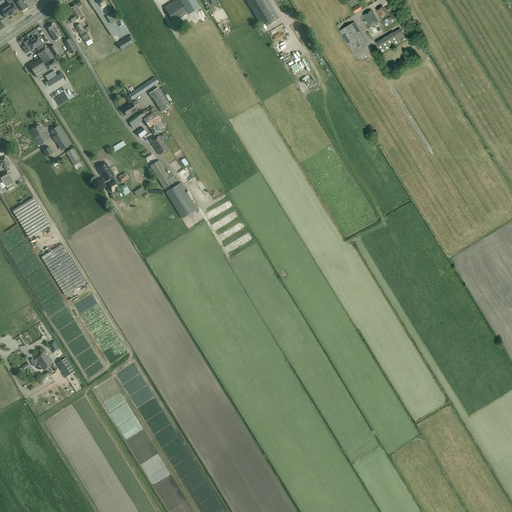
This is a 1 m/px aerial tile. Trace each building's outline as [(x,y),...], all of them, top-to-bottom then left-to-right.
[(13,13),(13,12),(17,10),(12,4),(13,3),(11,0),(8,3),(10,5),(1,11),(6,18),(9,15),(10,15),(13,13)] [(15,0),(15,1),(16,3),(22,11),(28,7),(23,0),(15,0)] [(174,22),(188,13),(178,0),(174,0),(164,7),(174,22)] [(200,8),(195,0),(179,0),(189,15),(200,8)] [(250,0),(266,27),(280,18),(268,0),(250,0)] [(75,21),(83,15),(76,5),(68,10),(71,16),(69,17),(72,22),(75,20),(75,21)] [(359,5),(352,9),(355,14),(362,10),(359,5)] [(382,6),(376,10),(381,18),(387,14),(382,6)] [(379,22),(371,10),(363,15),(370,28),(379,22)] [(114,18),(110,20),(112,23),(120,18),(116,12),(112,14),(114,18)] [(397,12),(383,21),(386,26),(400,18),(397,12)] [(354,22),(339,31),(352,52),(367,43),(354,22)] [(55,41),(61,37),(53,24),(47,28),(55,41)] [(75,27),(79,33),(79,32),(81,35),(84,40),(80,43),(83,49),(88,46),(86,42),(91,39),(86,32),(85,32),(84,30),(80,24),(75,27)] [(382,54),(400,43),(398,41),(400,40),(401,41),(405,38),(400,29),(393,33),(393,32),(375,43),(382,54)] [(135,42),(131,35),(118,43),(122,50),(135,42)] [(29,46),(26,48),(28,52),(32,49),(32,50),(36,48),(38,50),(39,53),(38,54),(41,59),(48,71),(53,68),(59,64),(52,53),(44,42),(43,43),(40,39),(38,36),(33,39),(27,43),(29,46)] [(77,51),(69,38),(64,42),(72,54),(77,51)] [(59,53),(54,45),(49,48),(55,56),(58,62),(63,59),(62,57),(61,57),(59,54),(59,53)] [(48,71),(41,59),(30,66),(37,78),(48,71)] [(45,76),(48,80),(56,75),(54,71),(45,76)] [(133,100),(159,82),(155,77),(136,90),(136,91),(130,96),(133,100)] [(171,106),(158,87),(149,94),(151,98),(152,97),(157,104),(157,105),(162,112),(171,106)] [(132,113),(137,110),(134,106),(139,103),(137,100),(127,106),(123,109),(127,116),(131,113),(132,113)] [(153,108),(138,117),(141,121),(144,119),(154,135),(161,131),(156,124),(161,120),(153,108)] [(137,116),(128,122),(132,127),(141,120),(137,116)] [(40,146),(50,139),(45,132),(44,132),(40,125),(31,130),(35,137),(35,138),(40,146)] [(71,145),(59,126),(50,131),(54,137),(53,137),(61,151),(71,145)] [(140,138),(147,133),(143,127),(136,132),(140,138)] [(159,155),(169,149),(160,135),(151,141),(159,155)] [(123,141),(112,148),(115,152),(126,145),(123,141)] [(48,145),(42,148),(47,156),(50,154),(49,153),(52,151),(48,145)] [(81,161),(73,148),(66,153),(74,166),(81,161)] [(10,170),(9,167),(11,165),(6,157),(0,160),(0,164),(1,167),(3,166),(5,169),(7,171),(10,170)] [(185,166),(188,163),(183,157),(180,159),(185,166)] [(164,189),(176,181),(171,172),(168,174),(159,160),(150,166),(164,189)] [(105,182),(115,176),(106,163),(97,168),(105,182)] [(13,182),(7,172),(0,175),(0,176),(3,182),(0,183),(0,186),(1,189),(6,186),(9,190),(14,187),(12,183),(13,182)] [(16,180),(19,185),(24,182),(21,177),(16,180)] [(120,188),(120,187),(116,181),(115,181),(108,185),(112,193),(120,189),(119,188),(120,188)] [(200,195),(205,192),(199,182),(194,185),(200,195)] [(126,184),(120,187),(120,188),(125,196),(130,192),(126,184)] [(181,184),(166,193),(182,219),(197,210),(186,193),(187,192),(181,184)] [(142,186),(134,191),(137,196),(145,191),(142,186)] [(29,238),(50,225),(33,198),(12,210),(29,238)] [(229,230),(219,236),(222,240),(238,231),(235,227),(234,227),(235,229),(230,232),(229,230)] [(225,247),(228,252),(247,242),(244,237),(225,247)] [(41,257),(65,295),(86,282),(62,244),(41,257)] [(60,349),(54,340),(47,345),(53,353),(60,349)] [(43,370),(53,364),(44,352),(35,357),(43,370)] [(75,371),(66,358),(57,364),(66,377),(75,371)]
